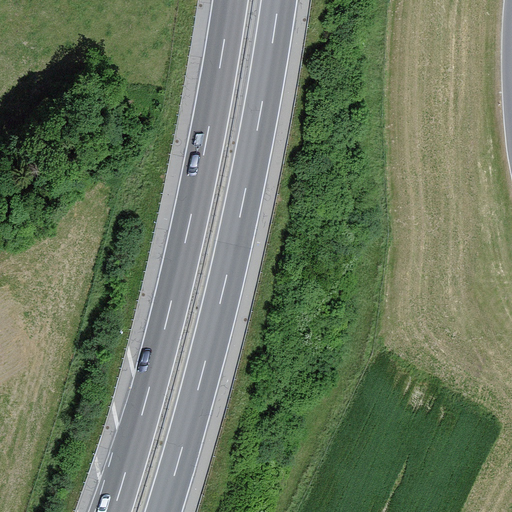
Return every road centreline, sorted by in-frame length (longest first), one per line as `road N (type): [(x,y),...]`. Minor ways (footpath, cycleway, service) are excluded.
road 1 (motorway): [(229,0),(192,209),(113,511)]
road 2 (motorway): [(162,511),(239,220),(277,0)]
